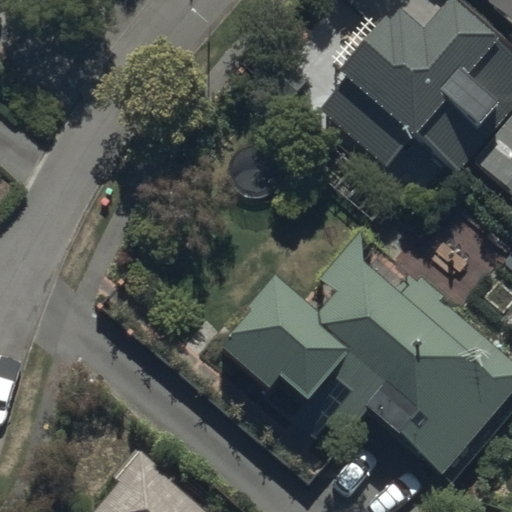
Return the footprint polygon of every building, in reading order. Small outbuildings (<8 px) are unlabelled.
[(511,106),(511,54),(448,0),(446,0),(423,27),(397,5),(340,70),(349,77),(320,110),(386,167),(412,136),(455,173),(511,106)] [(511,0),(491,0),(511,18),(511,0)] [(511,118),(477,161),(511,189),(511,118)] [(461,195),(447,184),(405,240),(432,261),(459,226),(445,216),(461,195)] [(311,305),(270,271),(215,338),(266,381),(275,370),(302,393),(287,411),(332,449),(368,405),(442,467),(481,420),(496,433),(511,414),(511,365),(438,304),(444,297),(415,272),(412,276),(354,228),(314,276),(326,286),(311,305)] [(211,511),(135,448),(81,511),(211,511)]
